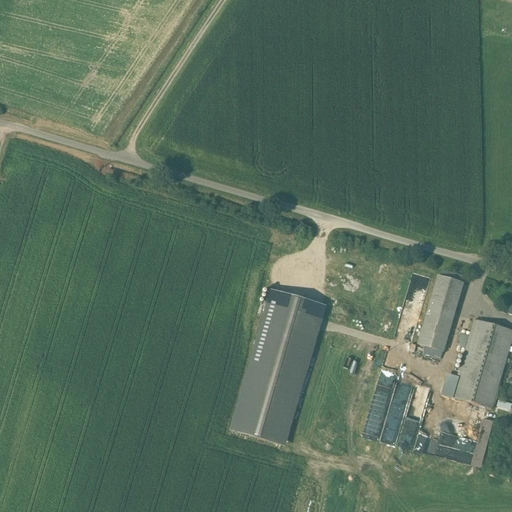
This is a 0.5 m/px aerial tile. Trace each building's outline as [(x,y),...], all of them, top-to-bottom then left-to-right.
[(382,262),(373,288),(383,291),(392,265),(382,262)] [(394,302),(406,271),(396,267),(385,298),(394,302)] [(461,284),(437,277),(417,345),(441,352),(461,284)] [(270,292),(250,361),(262,364),(282,296),(282,295),(270,292)] [(282,296),(262,364),(250,361),(249,362),(250,362),(230,431),(283,447),(323,308),(282,296)] [(507,308),(501,306),(499,312),(505,314),(507,308)] [(511,332),(473,321),(451,399),(490,410),(510,342),(511,334),(511,332)] [(425,413),(415,446),(426,449),(436,416),(425,413)] [(494,423),(484,420),(470,466),(480,469),(494,423)]
